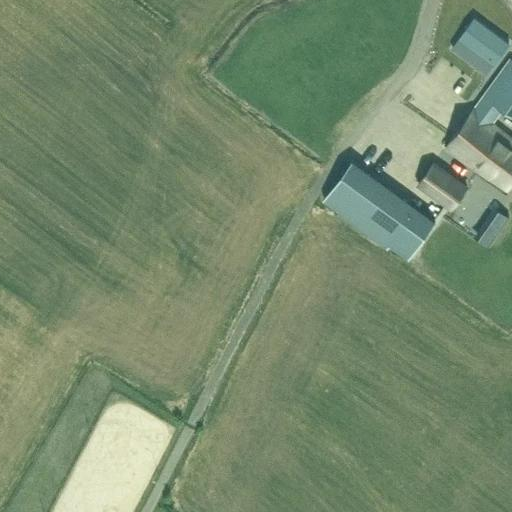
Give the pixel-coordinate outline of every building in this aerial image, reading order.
[(475,17),(459,38),(487,57),(494,62),(509,41),(475,17)] [(511,112),(511,58),(511,57),(446,147),(506,190),(511,182),(511,137),(491,122),(503,106),(511,112)] [(351,159),(323,198),(388,245),(390,241),(409,255),(435,220),(351,159)] [(400,183),(412,170),(403,162),(392,175),(400,183)] [(433,164),(417,187),(450,210),(466,187),(433,164)]
